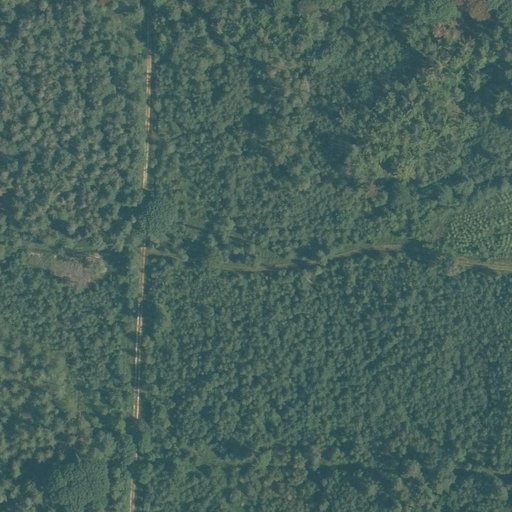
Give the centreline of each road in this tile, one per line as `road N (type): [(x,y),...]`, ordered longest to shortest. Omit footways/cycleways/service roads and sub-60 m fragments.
road 1 (track): [(511,265),(377,242),(227,268),(181,253),(44,247),(0,229)]
road 2 (track): [(130,511),(150,0)]
road 3 (track): [(0,444),(132,448)]
